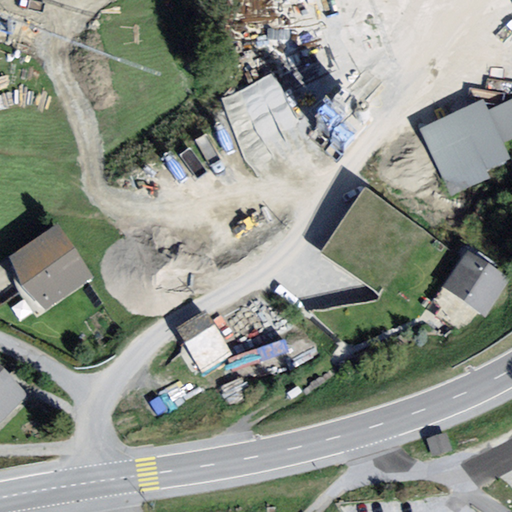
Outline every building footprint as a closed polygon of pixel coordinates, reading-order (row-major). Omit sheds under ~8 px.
[(233,115),(249,107),(262,134),(299,116),(275,68),(222,94),(233,115)] [(484,104),(418,141),(445,190),(511,154),(484,104)] [(71,242),(20,279),(49,318),(100,281),(71,242)] [(499,288),(464,262),(442,290),(477,316),(499,288)] [(216,360),(192,323),(174,335),(198,372),(216,360)] [(0,368),(0,421),(27,396),(0,368)]
